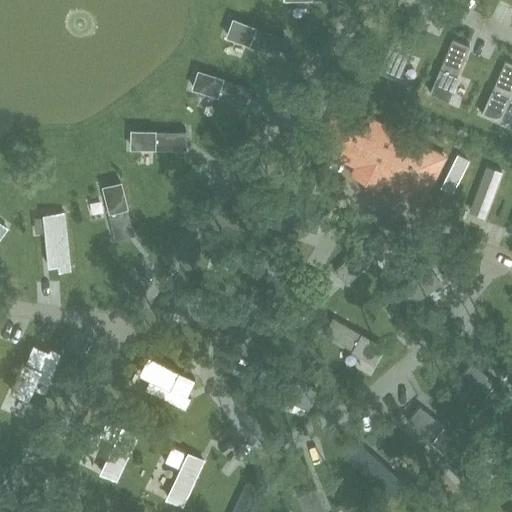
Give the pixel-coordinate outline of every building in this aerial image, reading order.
[(402,16),(379,70),(397,78),(407,54),(406,54),(419,23),(402,16)] [(233,18),(227,34),(248,42),(247,44),(277,55),(284,36),(233,18)] [(452,37),(430,92),(447,99),(457,76),(456,75),(469,44),(452,37)] [(511,62),(505,59),(481,113),(498,120),(509,97),(508,97),(511,87),(511,62)] [(198,69),(193,86),(214,93),(214,95),(244,105),(250,86),(222,77),(198,69)] [(339,101),(317,144),(356,164),(352,173),(379,187),(384,178),(422,198),(444,155),(339,101)] [(131,128),(131,146),(154,146),(154,149),(186,149),(186,129),(131,128)] [(458,154),(441,186),(451,191),(468,160),(458,154)] [(501,172),(486,166),(474,198),(489,203),(501,172)] [(120,181),(103,185),(109,207),(107,208),(115,239),(131,234),(134,234),(120,181)] [(272,194),(267,212),(272,214),(283,217),(289,219),(288,221),(315,230),(318,220),(324,222),(328,210),(272,194)] [(47,238),(44,238),(47,267),(57,265),(58,271),(69,270),(63,213),(44,216),(47,238)] [(377,229),(334,269),(346,283),(370,260),(371,261),(390,243),(377,229)] [(222,239),(216,257),(217,257),(229,261),(228,263),(234,264),(234,262),(237,263),(236,266),(264,275),(266,265),(272,267),(276,256),(222,239)] [(429,266),(380,298),(390,314),(418,295),(419,296),(440,282),(429,266)] [(179,287),(173,305),(175,306),(186,310),(186,311),(191,313),(191,311),(195,313),(194,315),(221,324),(224,315),(230,317),(234,306),(179,287)] [(332,316),(323,332),(352,349),(352,350),(374,362),(383,345),(332,316)] [(24,361),(11,390),(27,398),(32,387),(36,379),(46,384),(45,386),(47,386),(48,384),(63,349),(62,349),(61,351),(50,346),(48,349),(32,342),(24,360),(23,359),(22,360),(24,361)] [(148,355),(140,371),(150,376),(158,380),(153,391),(151,390),(150,391),(187,409),(187,408),(186,407),(191,396),(187,394),(195,379),(178,370),(178,369),(177,368),(177,369),(148,355)] [(471,361),(459,377),(484,396),(502,411),(511,398),(511,396),(495,383),(496,381),(471,361)] [(263,364),(258,375),(264,378),(260,387),(294,401),(295,399),(308,404),(315,387),(263,364)] [(419,405),(407,420),(450,454),(461,441),(443,426),(445,425),(419,405)] [(105,419),(99,432),(116,440),(101,471),(117,479),(138,435),(105,419)] [(171,444),(165,457),(182,465),(167,496),(183,504),(204,460),(171,444)] [(359,444),(347,458),(391,496),(391,495),(390,493),(400,481),(384,468),(385,466),(359,444)] [(511,472),(501,464),(489,478),(511,496),(511,472)] [(250,473),(231,511),(249,511),(251,510),(253,511),(267,480),(250,471),(250,473)] [(326,511),(316,487),(298,494),(304,511),(326,511)]
